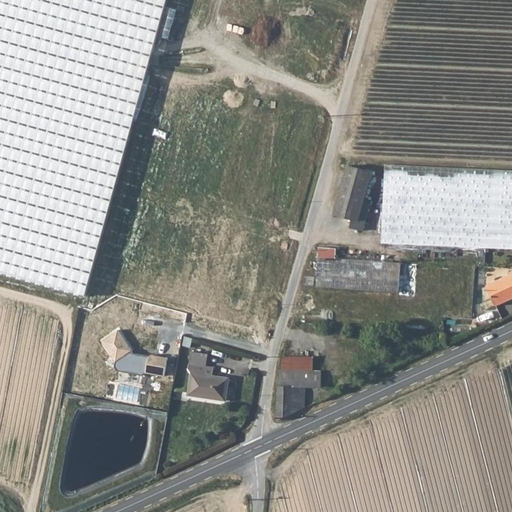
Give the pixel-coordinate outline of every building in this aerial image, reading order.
[(167,0),(0,0),(0,276),(84,299),(150,66),(167,0)] [(511,168),(385,163),(381,243),(485,248),(511,248),(511,168)] [(360,224),(375,176),(350,168),(336,216),(360,224)] [(315,309),(447,317),(472,318),(475,267),(318,257),(315,309)] [(495,305),(511,296),(511,273),(486,285),(495,305)] [(118,330),(102,340),(115,362),(115,367),(119,371),(143,374),(146,373),(165,375),(167,359),(133,354),(118,330)] [(313,356),(284,357),(284,370),(312,370),(313,356)] [(207,372),(192,368),(190,375),(191,379),(186,399),(223,408),(228,387),(205,381),(207,372)] [(284,370),(280,370),(279,376),(277,391),(276,406),(278,420),(305,407),(306,387),(321,387),(322,371),(312,370),(284,370)]
